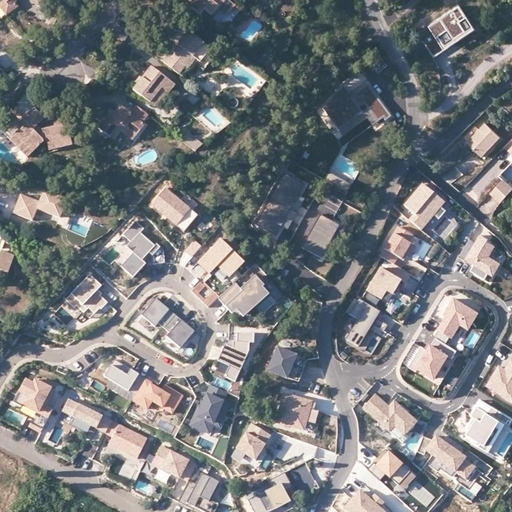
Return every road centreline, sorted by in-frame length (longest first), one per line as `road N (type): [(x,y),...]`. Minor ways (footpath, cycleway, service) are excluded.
road 1 (residential): [(382,369),(447,279),(501,306),(503,325),(447,408),(386,376)]
road 2 (residential): [(106,334),(174,371),(198,362),(210,324),(201,305),(171,283),(140,291),(112,326)]
road 3 (residential): [(412,141),(329,315),(332,371)]
road 4 (residential): [(143,511),(0,438)]
road 5 (residential): [(369,0),(406,74),(416,111),(412,141)]
road 6 (residential): [(332,371),(351,439),(348,462),(320,511)]
road 7 (residential): [(412,141),(430,149),(442,142),(511,82)]
road 8 (residential): [(0,376),(17,353),(61,355),(106,334)]
